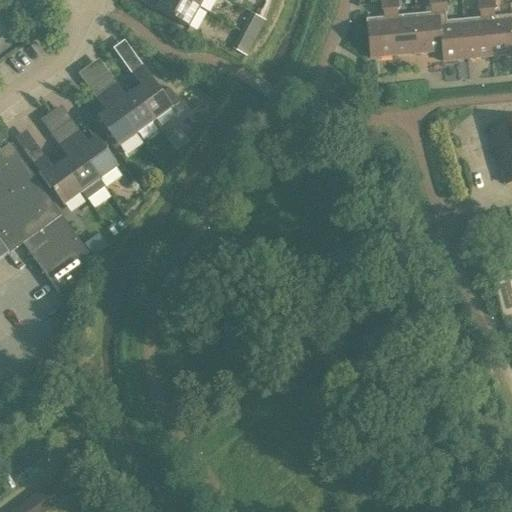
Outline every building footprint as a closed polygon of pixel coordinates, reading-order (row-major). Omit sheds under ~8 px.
[(199,9),(182,0),(161,0),(160,0),(136,0),(188,29),(199,9)] [(182,0),(199,9),(204,0),(182,0)] [(369,59),(394,57),(388,0),(380,1),(382,18),(366,20),(369,59)] [(388,0),(394,57),(418,54),(415,15),(399,17),(397,0),(388,0)] [(418,54),(441,52),(442,52),(436,0),(428,0),(430,14),(415,15),(418,54)] [(436,0),(442,52),(441,52),(442,62),(467,60),(463,21),(448,22),(445,0),(436,0)] [(494,0),(485,1),(490,58),(511,55),(511,24),(511,16),(495,18),(494,0)] [(477,19),(463,21),(467,60),(490,58),(485,1),(475,2),(477,19)] [(140,86),(132,92),(154,121),(179,103),(169,89),(161,94),(148,75),(147,75),(134,57),(124,64),(140,86)] [(109,75),(99,82),(136,134),(154,121),(132,92),(125,97),(109,75)] [(136,134),(99,82),(89,89),(105,111),(97,118),(118,147),(136,134)] [(71,121),(62,129),(104,187),(99,180),(117,168),(91,133),(83,138),(71,121)] [(511,125),(490,132),(505,185),(511,182),(511,125)] [(64,152),(56,158),(87,200),(104,187),(62,129),(52,135),(64,152)] [(9,145),(0,151),(0,260),(9,253),(19,267),(33,258),(50,283),(62,299),(71,293),(89,254),(9,145)] [(87,200),(56,158),(48,164),(36,147),(25,155),(63,207),(81,194),(86,200),(87,200)] [(96,256),(110,244),(101,234),(88,245),(96,256)] [(61,471),(80,493),(100,477),(81,454),(61,471)] [(14,511),(46,511),(70,494),(58,479),(14,511)]
